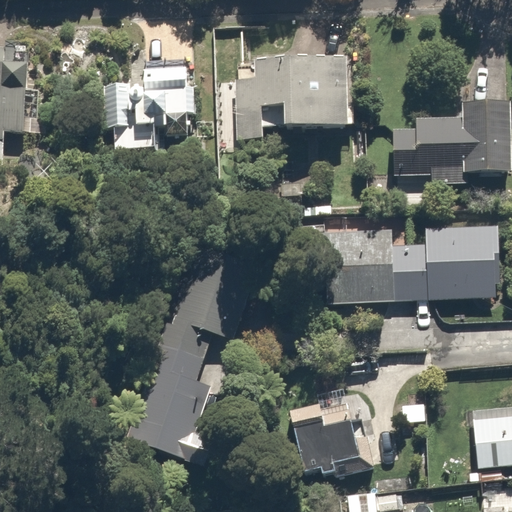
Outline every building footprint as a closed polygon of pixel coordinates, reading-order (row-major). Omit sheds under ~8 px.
[(191,19),(139,19),(139,76),(105,76),(105,149),(191,149),(191,19)] [(41,86),(22,86),(23,60),(23,39),(0,37),(0,134),(39,135),(41,86)] [(340,126),(340,50),(272,50),(273,56),(250,57),(250,75),(231,75),(231,134),(258,133),(258,104),(273,104),(273,126),(340,126)] [(502,167),(503,95),(461,94),(460,117),(410,116),(410,124),(389,124),(388,174),(423,175),(423,181),(458,182),(459,166),(502,167)] [(397,232),(326,235),(329,304),(498,297),(495,227),(429,230),(430,245),(397,247),(397,232)] [(252,271),(194,251),(130,435),(189,455),(252,271)] [(314,404),(283,411),(294,466),(311,463),(312,471),(328,468),(325,456),(350,451),(342,415),(318,420),(314,404)] [(511,409),(465,413),(470,465),(511,461),(511,409)] [(392,485),(341,492),(343,511),(372,511),(395,509),(392,485)]
